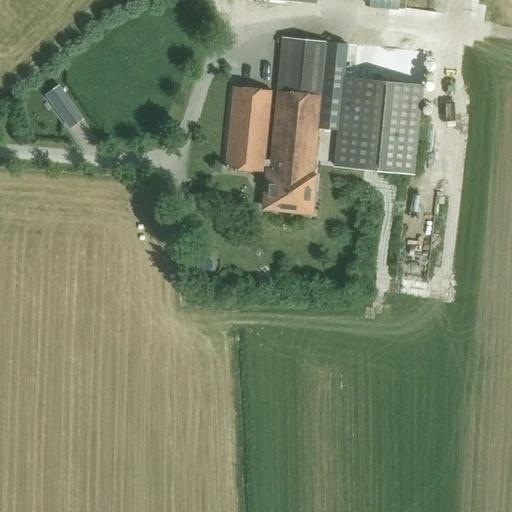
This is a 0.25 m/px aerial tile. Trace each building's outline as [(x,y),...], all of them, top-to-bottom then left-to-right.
[(334,168),(364,171),(412,175),(421,85),(372,80),(343,77),(346,46),(282,39),(277,88),(321,93),(317,129),(338,131),(334,168)] [(266,76),(269,56),(256,54),(254,74),(266,76)] [(225,170),(262,174),(264,160),(271,91),(233,88),(225,170)] [(313,175),(317,129),(321,93),(277,88),(277,92),(270,161),(264,160),(262,174),(267,174),(263,209),(310,213),(313,175)] [(36,109),(30,114),(33,118),(39,113),(36,109)]
